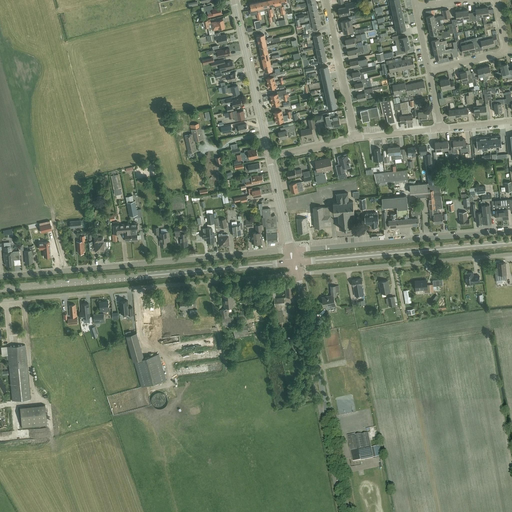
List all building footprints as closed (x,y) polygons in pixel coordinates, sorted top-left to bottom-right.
[(269,6),(267,0),(265,0),(262,0),(263,1),(262,1),(264,10),(268,9),(269,13),(273,12),(272,9),(270,9),(269,6)] [(280,7),(280,10),(284,10),(284,6),(281,6),(281,4),(280,0),(274,0),(275,5),(276,8),(280,7)] [(250,10),(251,15),(257,14),(257,16),(261,15),(260,11),(258,11),(256,2),(250,4),(251,10),(250,10)] [(349,10),(356,9),(355,2),(347,4),(347,7),(339,8),(340,15),(350,13),(349,10)] [(215,15),(222,13),(220,8),(217,9),(217,8),(213,9),(212,5),(207,6),(204,7),(204,10),(207,10),(209,17),(215,16),(215,15)] [(488,7),(482,8),(483,16),(484,24),(484,27),(493,25),(493,23),(487,24),(485,15),(489,15),(488,7)] [(483,16),(482,8),(475,9),(476,12),(472,13),(474,21),(480,20),(479,16),(483,16)] [(303,18),(319,15),(317,9),(310,10),(307,11),(308,15),(304,16),(304,14),(298,15),(299,19),(303,18)] [(468,10),(462,11),(463,19),(466,18),(467,22),(474,21),(472,13),(468,13),(468,10)] [(463,19),(462,11),(456,12),(457,19),(460,19),(461,22),(464,22),(463,19)] [(320,21),(319,15),(303,18),(299,19),(305,18),(305,20),(309,20),(310,23),(320,21)] [(202,22),(204,28),(210,27),(209,23),(211,23),(210,19),(208,20),(202,22)] [(341,21),(343,27),(352,25),(352,21),(354,21),(353,19),(341,21)] [(213,30),(219,29),(225,28),(223,20),(217,21),(211,23),(213,30)] [(440,20),(435,21),(428,22),(429,29),(443,26),(443,23),(441,23),(440,20)] [(321,27),(320,21),(310,23),(311,27),(310,27),(310,30),(314,29),(321,27)] [(493,25),(484,27),(485,28),(484,28),(486,37),(489,46),(495,45),(494,42),(497,41),(496,34),(489,36),(487,30),(494,28),(493,25)] [(437,30),(441,29),(444,28),(443,26),(429,29),(430,34),(438,33),(437,30)] [(219,44),(228,42),(226,34),(221,36),(220,35),(215,36),(216,40),(218,40),(219,44)] [(314,42),(322,40),(321,34),(314,35),(315,39),(313,39),(314,42)] [(358,46),(363,45),(361,34),(356,35),(356,38),(354,38),(345,40),(347,46),(355,45),(356,47),(358,46)] [(399,38),(399,35),(392,36),(393,40),(395,40),(396,45),(409,42),(407,37),(401,38),(400,38),(399,38)] [(482,48),(489,46),(486,37),(483,38),(482,36),(476,38),(478,46),(482,45),(482,48)] [(478,46),(476,38),(470,39),(471,42),(467,43),(469,51),(475,49),(474,47),(478,46)] [(324,47),(322,40),(314,42),(315,45),(316,45),(317,48),(324,47)] [(463,52),(469,51),(467,43),(467,40),(464,41),(460,42),(463,52)] [(410,48),(409,42),(396,45),(397,50),(395,51),(396,54),(403,53),(402,50),(403,49),(407,48),(410,48)] [(261,54),(268,52),(267,48),(273,47),(277,46),(276,43),(272,44),(267,46),(260,47),(261,54)] [(444,44),(433,46),(434,53),(441,51),(445,50),(444,44)] [(357,53),(364,51),(363,45),(358,46),(358,49),(356,49),(348,51),(349,57),(357,55),(357,53)] [(318,55),(325,53),(324,47),(317,48),(318,55)] [(215,51),(216,57),(219,57),(219,58),(223,57),(231,55),(229,48),(222,50),(222,49),(215,51)] [(442,53),(445,53),(446,53),(452,52),(451,49),(445,50),(441,51),(434,53),(435,58),(443,57),(442,53)] [(270,59),(268,52),(261,54),(263,61),(270,59)] [(376,54),(378,62),(384,60),(383,52),(376,54)] [(325,53),(318,55),(319,62),(327,60),(325,53)] [(407,59),(409,68),(415,67),(413,58),(408,59),(407,57),(404,57),(405,59),(407,59)] [(360,65),(361,68),(368,66),(367,58),(361,59),(362,61),(358,62),(358,59),(350,61),(351,67),(359,65),(360,65)] [(407,59),(405,59),(402,60),(401,58),(398,59),(399,61),(400,60),(402,70),(409,68),(407,59)] [(224,63),(224,62),(224,59),(211,62),(212,67),(220,65),(221,71),(226,70),(226,69),(234,67),(233,67),(234,66),(234,64),(233,63),(233,64),(232,61),(224,63)] [(400,60),(399,61),(396,61),(395,59),(392,60),(392,62),(394,62),(396,71),(402,70),(400,60)] [(394,62),(392,62),(389,63),(389,61),(386,61),(387,64),(388,64),(390,72),(396,71),(394,62)] [(511,75),(511,69),(509,70),(508,66),(507,64),(500,66),(502,74),(503,78),(507,77),(508,77),(511,75)] [(375,65),(368,66),(361,68),(361,70),(359,71),(352,72),(354,79),(360,77),(361,79),(364,78),(363,73),(367,72),(376,70),(375,65)] [(320,68),(322,75),(329,73),(328,66),(320,68)] [(486,78),(483,68),(477,69),(479,76),(483,75),(484,82),(487,81),(486,78)] [(466,72),(460,73),(463,84),(472,82),(473,82),(472,78),(471,74),(467,75),(466,72)] [(231,73),(227,74),(226,74),(222,75),(222,73),(221,73),(216,74),(217,78),(219,77),(220,80),(222,80),(228,79),(229,81),(236,80),(235,73),(231,74),(231,73)] [(323,81),(323,82),(331,80),(329,73),(322,75),(322,78),(320,78),(320,82),(323,81)] [(367,84),(371,83),(370,78),(362,80),(363,82),(355,84),(356,89),(364,88),(364,87),(367,87),(367,84)] [(448,89),(455,88),(453,81),(450,82),(449,79),(440,81),(442,88),(448,87),(448,89)] [(323,82),(325,88),(332,86),(331,80),(323,82)] [(420,91),(418,92),(418,94),(422,93),(421,91),(426,90),(424,81),(418,82),(420,91)] [(405,85),(405,82),(399,84),(401,93),(399,94),(400,96),(403,95),(402,93),(407,92),(405,85)] [(415,92),(418,92),(420,91),(418,82),(412,83),(414,93),(412,93),(412,95),(415,94),(415,92)] [(409,94),(412,93),(414,93),(412,83),(405,85),(407,92),(407,93),(406,94),(406,97),(409,96),(409,94)] [(396,94),(399,94),(401,93),(399,84),(392,85),(394,94),(393,94),(394,97),(396,96),(396,94)] [(234,95),(239,93),(238,85),(232,87),(230,87),(230,88),(228,88),(227,85),(221,86),(223,93),(230,91),(230,93),(233,92),(234,95)] [(323,95),(326,95),(334,93),(332,86),(325,88),(325,92),(322,92),(323,95)] [(369,95),(373,94),(372,88),(364,90),(365,93),(357,94),(358,100),(366,98),(370,97),(369,95)] [(279,99),(283,98),(287,97),(286,94),(287,94),(286,89),(277,91),(277,93),(273,94),(271,94),(271,95),(270,95),(271,100),(279,99)] [(326,95),(327,101),(335,100),(334,93),(326,95)] [(234,106),(242,105),(240,98),(232,100),(232,98),(226,99),(227,104),(233,103),(234,106)] [(449,110),(449,113),(450,117),(456,116),(455,109),(455,105),(453,98),(445,100),(446,103),(450,102),(450,107),(452,107),(452,109),(449,110)] [(388,123),(395,122),(390,99),(380,101),(383,115),(386,115),(388,123)] [(504,103),(507,103),(506,99),(496,100),(491,101),(492,106),(494,106),(495,112),(496,112),(496,113),(499,112),(502,111),(501,104),(504,104),(504,103)] [(336,107),(335,100),(327,101),(329,108),(336,107)] [(367,120),(370,119),(369,118),(379,116),(378,111),(377,107),(361,110),(361,114),(362,120),(364,119),(365,121),(367,119),(367,120)] [(419,108),(415,109),(416,118),(418,118),(419,120),(427,120),(426,110),(419,110),(419,108)] [(235,121),(238,120),(245,119),(243,111),(237,112),(236,111),(233,111),(235,121)] [(331,118),(333,128),(335,127),(335,126),(340,125),(338,116),(335,116),(334,113),(329,114),(330,116),(329,116),(330,118),(331,118)] [(329,114),(329,116),(324,116),(326,122),(325,122),(326,129),(333,128),(331,118),(330,118),(329,116),(330,116),(329,114)] [(312,128),(316,127),(314,118),(308,120),(310,128),(301,130),(303,138),(306,137),(306,138),(313,136),(312,128)] [(192,133),(194,140),(202,138),(201,132),(200,128),(199,128),(198,123),(190,125),(191,129),(192,133)] [(231,125),(221,127),(222,133),(232,131),(231,125)] [(287,132),(287,130),(283,131),(278,132),(280,139),(288,137),(291,136),(290,132),(287,132)] [(194,140),(192,133),(185,135),(189,152),(196,150),(194,140)] [(494,136),(496,149),(496,147),(499,147),(499,151),(505,150),(504,144),(501,144),(500,136),(494,136)] [(484,148),(483,138),(477,138),(477,147),(474,147),(475,154),(481,153),(480,149),(484,148)] [(459,140),(460,148),(460,152),(469,151),(469,145),(466,145),(465,139),(459,140)] [(460,148),(459,140),(453,141),(454,146),(451,146),(451,150),(452,153),(454,153),(456,153),(457,153),(457,148),(460,148)] [(237,144),(231,145),(233,154),(240,152),(240,148),(238,149),(237,144)] [(420,155),(425,155),(426,162),(432,162),(431,154),(427,154),(426,146),(419,146),(420,155)] [(409,156),(412,156),(416,156),(415,147),(408,148),(409,156)] [(258,157),(257,153),(256,149),(252,150),(252,149),(248,150),(247,149),(244,150),(245,152),(240,153),(242,160),(246,159),(246,161),(250,160),(254,159),(254,158),(258,157)] [(376,161),(383,160),(383,155),(381,155),(380,149),(374,149),(376,161)] [(342,157),(341,156),(340,156),(338,158),(340,165),(336,166),(338,174),(339,179),(346,177),(346,176),(346,175),(346,174),(345,173),(344,169),(350,167),(349,163),(350,162),(350,161),(349,160),(348,159),(347,156),(345,155),(344,155),(344,156),(344,157),(342,157)] [(322,170),(332,168),(330,159),(316,161),(319,175),(315,175),(317,183),(327,181),(325,173),(323,174),(322,170)] [(249,172),(252,171),(261,169),(259,163),(248,165),(249,172)] [(296,176),(302,175),(301,169),(295,170),(295,169),(287,171),(288,178),(296,176)] [(377,185),(408,182),(407,170),(374,173),(377,185)] [(118,175),(111,176),(114,190),(121,188),(118,175)] [(251,177),(245,178),(247,185),(260,182),(263,181),(262,175),(258,176),(258,175),(251,177)] [(296,182),(290,184),(292,192),(291,192),(292,193),(293,192),(293,193),(295,192),(298,191),(304,190),(302,181),(296,183),(296,182)] [(427,198),(428,198),(429,206),(433,206),(433,202),(435,201),(434,200),(441,199),(439,182),(436,183),(429,183),(427,183),(409,185),(410,193),(419,198),(425,197),(427,198)] [(486,194),(486,187),(470,188),(470,196),(486,194)] [(254,197),(262,195),(260,189),(253,190),(252,188),(248,189),(250,194),(253,194),(254,197)] [(342,231),(344,231),(344,232),(345,232),(345,231),(347,231),(349,231),(350,231),(349,227),(350,227),(351,227),(350,213),(354,213),(353,201),(348,202),(347,193),(336,194),(337,203),(333,203),(334,215),(338,214),(339,228),(341,228),(342,231)] [(397,209),(397,215),(408,214),(408,208),(407,195),(382,197),(383,207),(397,206),(398,209),(397,209)] [(434,223),(435,223),(438,223),(438,222),(443,222),(442,215),(442,214),(442,213),(438,214),(437,208),(438,208),(437,206),(442,205),(441,199),(434,200),(435,201),(433,202),(433,206),(429,206),(429,209),(430,209),(431,219),(434,219),(434,223)] [(127,202),(130,216),(138,214),(135,201),(134,201),(127,202)] [(483,223),(491,222),(490,205),(486,205),(485,201),(483,201),(481,201),(481,205),(482,205),(483,217),(482,217),(482,223),(483,223)] [(266,222),(267,242),(278,241),(277,232),(275,216),(271,216),(270,208),(262,209),(262,203),(258,203),(259,209),(260,209),(260,217),(262,217),(263,222),(266,222)] [(409,218),(409,223),(409,225),(418,224),(418,217),(419,217),(419,214),(421,214),(421,205),(417,206),(417,209),(411,210),(412,218),(409,218)] [(324,221),(331,221),(329,207),(322,207),(313,207),(315,227),(324,227),(324,221)] [(460,225),(470,224),(469,219),(467,219),(466,211),(459,212),(460,220),(460,225)] [(365,215),(366,224),(372,224),(372,227),(373,228),(376,228),(377,227),(377,223),(379,223),(378,214),(377,214),(377,212),(365,214),(365,215)] [(207,242),(214,242),(213,238),(214,238),(214,232),(215,232),(213,213),(207,214),(208,224),(209,228),(208,228),(203,229),(204,233),(202,233),(203,238),(207,238),(207,242)] [(389,227),(398,226),(398,224),(398,219),(395,219),(394,217),(396,217),(396,213),(391,214),(391,217),(392,219),(389,220),(389,227)] [(398,219),(398,224),(398,226),(409,225),(409,223),(409,218),(408,214),(397,215),(398,219)] [(298,233),(303,233),(308,232),(306,217),(296,218),(298,233)] [(241,229),(243,228),(243,222),(240,223),(239,223),(239,224),(232,225),(233,235),(241,235),(241,229)] [(50,223),(40,226),(41,232),(51,229),(50,223)] [(125,232),(126,241),(132,241),(130,223),(119,224),(119,225),(113,225),(114,234),(120,233),(125,232)] [(130,223),(132,241),(138,240),(137,231),(138,231),(138,223),(130,223)] [(257,225),(255,225),(256,232),(252,232),(253,243),(262,243),(261,232),(262,232),(261,224),(257,225)] [(159,234),(160,247),(166,246),(166,242),(169,241),(168,232),(161,232),(161,231),(159,231),(158,227),(154,228),(155,234),(159,234)] [(180,237),(181,246),(188,245),(187,233),(187,231),(186,227),(180,227),(179,227),(174,228),(175,232),(176,238),(180,237)] [(94,233),(95,240),(89,241),(90,250),(96,249),(96,250),(99,250),(99,251),(105,250),(105,244),(104,244),(103,232),(97,232),(97,233),(94,233)] [(219,234),(220,246),(229,245),(228,234),(222,235),(222,233),(219,234)] [(83,252),(85,251),(84,241),(85,241),(84,236),(80,236),(81,241),(77,242),(77,252),(79,252),(79,253),(84,253),(83,252)] [(44,257),(45,257),(47,257),(50,256),(50,248),(49,242),(39,243),(39,249),(43,249),(44,257)] [(32,255),(36,254),(33,245),(29,247),(31,250),(24,251),(25,263),(27,263),(31,263),(33,263),(32,255)] [(13,260),(14,260),(20,259),(19,251),(12,252),(12,246),(3,247),(4,261),(5,261),(6,265),(13,264),(13,260)] [(496,280),(507,279),(506,274),(505,263),(498,263),(499,268),(495,268),(496,280)] [(473,276),(473,272),(465,273),(466,284),(474,283),(474,282),(480,282),(479,275),(475,276),(473,276)] [(355,296),(364,294),(363,289),(362,289),(362,285),(363,285),(362,278),(352,280),(353,286),(354,286),(354,288),(355,296)] [(381,293),(390,292),(388,280),(379,282),(381,293)] [(427,285),(427,280),(422,281),(415,282),(415,281),(416,290),(424,289),(424,292),(430,292),(430,284),(427,285)] [(286,297),(293,296),(293,288),(291,288),(291,284),(285,284),(286,297)] [(334,296),(336,296),(335,286),(331,286),(332,295),(322,297),(324,305),(328,304),(329,306),(335,305),(334,296)] [(224,308),(234,307),(233,294),(223,295),(224,308)] [(285,305),(284,297),(274,298),(275,306),(285,305)] [(188,308),(193,308),(192,299),(187,300),(184,300),(180,300),(181,308),(188,307),(188,308)] [(128,308),(128,300),(120,301),(121,313),(126,313),(126,315),(133,314),(132,307),(128,308)] [(105,308),(109,308),(108,301),(100,302),(100,311),(106,311),(105,308)] [(159,302),(149,303),(151,317),(160,316),(159,302)] [(90,317),(90,316),(89,303),(82,304),(83,312),(80,312),(80,318),(90,317)] [(230,316),(228,317),(227,309),(220,310),(221,318),(222,318),(223,326),(232,324),(230,316)] [(233,327),(235,337),(235,338),(249,335),(248,332),(247,324),(233,327)] [(127,333),(133,359),(143,357),(138,331),(127,333)] [(12,401),(30,399),(25,345),(7,347),(12,401)] [(144,358),(134,361),(141,387),(166,380),(159,354),(153,355),(153,353),(150,354),(150,356),(144,358)] [(47,426),(45,403),(19,405),(21,428),(47,426)] [(348,438),(351,450),(352,458),(359,457),(359,459),(372,456),(368,434),(353,437),(353,435),(348,436),(348,438)] [(390,511),(382,470),(362,474),(369,511),(390,511)]
